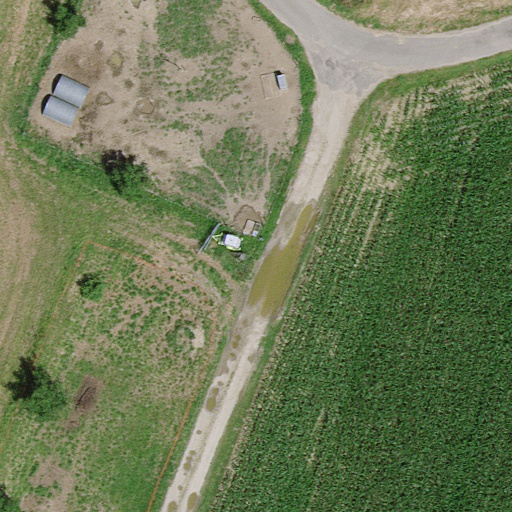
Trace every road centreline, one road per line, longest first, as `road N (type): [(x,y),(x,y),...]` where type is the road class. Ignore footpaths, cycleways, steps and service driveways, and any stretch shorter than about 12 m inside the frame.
road 1 (track): [(337,63),(339,101),(329,135),(179,511)]
road 2 (track): [(288,0),(324,36),(337,63),(511,34)]
